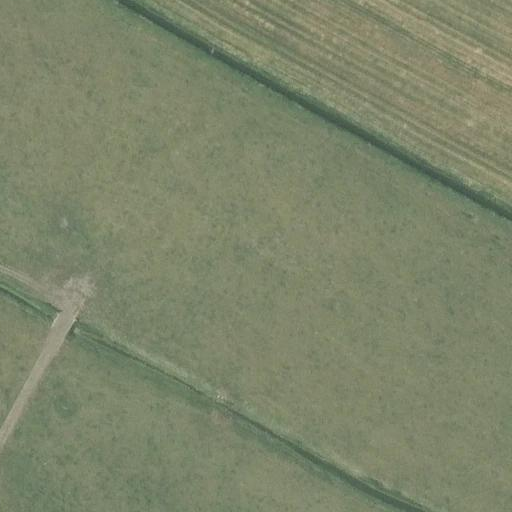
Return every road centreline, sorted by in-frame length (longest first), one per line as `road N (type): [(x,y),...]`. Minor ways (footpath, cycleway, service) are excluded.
road 1 (track): [(78,294),(474,511)]
road 2 (track): [(0,442),(78,294)]
